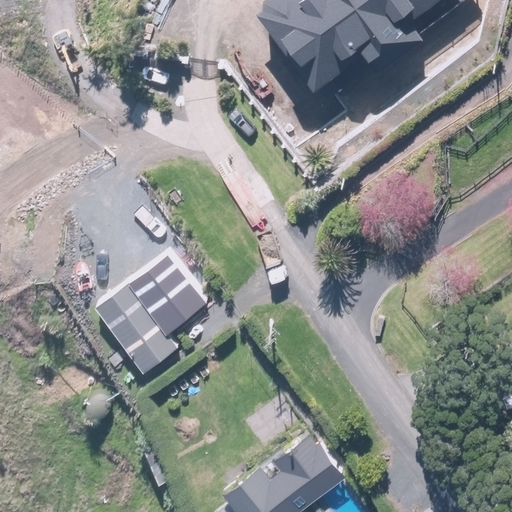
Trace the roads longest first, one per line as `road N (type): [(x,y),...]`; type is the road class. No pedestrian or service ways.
road 1 (unclassified): [(168,121),(208,124),(329,317)]
road 2 (unclassified): [(329,317),(472,511)]
road 3 (residential): [(329,317),(511,192)]
